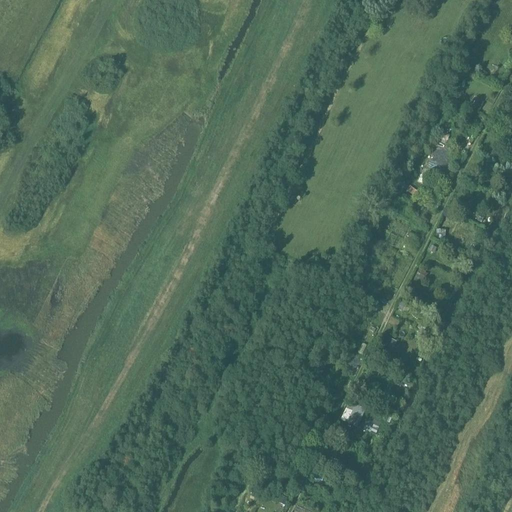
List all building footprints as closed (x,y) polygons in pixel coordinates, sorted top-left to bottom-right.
[(479,111),(482,104),(475,101),(472,108),(479,111)] [(461,115),(465,107),(459,104),(455,112),(461,115)] [(447,142),(450,136),(442,133),(440,139),(447,142)] [(414,197),(418,192),(410,187),(406,191),(414,197)] [(436,229),(436,239),(446,239),(446,230),(436,229)] [(423,282),(427,275),(419,271),(416,277),(423,282)] [(402,312),(406,305),(400,302),(396,309),(402,312)] [(400,388),(403,380),(398,378),(394,385),(400,388)] [(347,423),(347,424),(357,429),(366,411),(355,406),(354,408),(347,405),(341,420),(347,423)]
